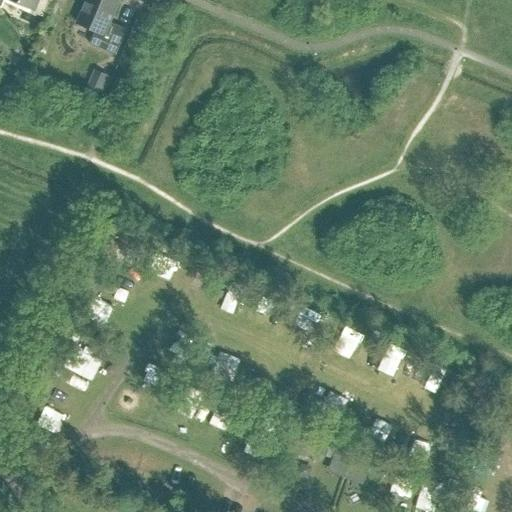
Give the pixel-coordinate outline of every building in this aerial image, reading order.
[(0,0),(0,7),(1,8),(4,0),(12,0),(34,9),(37,0),(0,0)] [(86,0),(77,23),(95,30),(89,43),(115,54),(126,29),(112,23),(112,24),(109,22),(118,0),(86,0)] [(86,89),(101,96),(109,76),(94,70),(86,89)] [(58,373),(44,399),(65,410),(79,384),(58,373)] [(320,455),(333,460),(339,445),(326,440),(320,455)] [(339,445),(333,460),(330,469),(364,481),(372,457),(339,445)] [(372,473),(384,477),(388,464),(376,460),(372,473)] [(392,465),(383,493),(400,499),(410,471),(392,465)]
